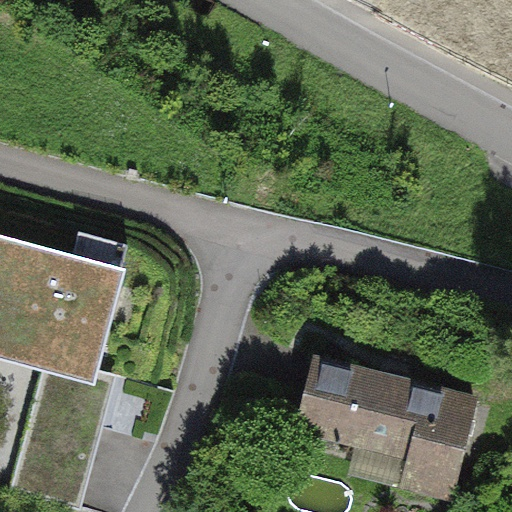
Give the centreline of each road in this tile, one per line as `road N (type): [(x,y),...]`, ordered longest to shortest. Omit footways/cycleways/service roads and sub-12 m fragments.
road 1 (residential): [(245,225),(184,448),(153,511)]
road 2 (residential): [(262,0),(511,138)]
road 3 (residential): [(245,225),(511,293)]
road 4 (residential): [(0,158),(245,225)]
